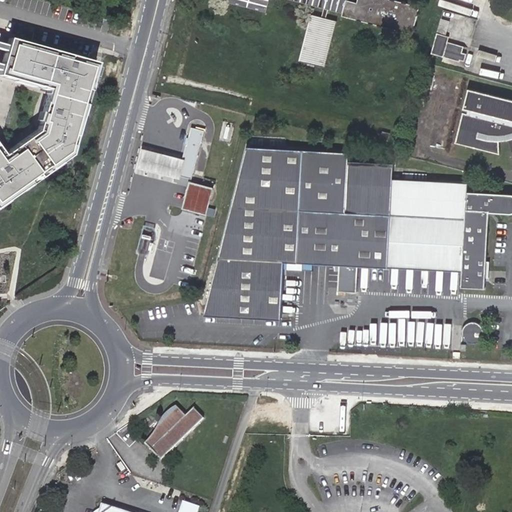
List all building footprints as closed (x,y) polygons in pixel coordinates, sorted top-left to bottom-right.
[(312,14),(302,61),(328,66),(338,19),(312,14)] [(443,33),(435,31),(429,52),(458,59),(459,57),(463,58),(465,51),(461,50),(462,43),(445,39),(447,34),(443,33)] [(0,63),(2,64),(0,70),(0,76),(48,90),(37,130),(3,155),(0,150),(0,208),(71,155),(97,63),(11,40),(9,46),(0,43),(0,63)] [(511,132),(511,98),(469,88),(464,108),(469,109),(468,114),(463,112),(455,142),(499,154),(498,140),(506,140),(506,134),(511,132)] [(189,143),(185,157),(181,174),(191,177),(204,129),(192,126),(187,143),(189,143)] [(380,129),(378,137),(387,140),(389,131),(380,129)] [(316,261),(462,268),(461,284),(485,286),(487,235),(489,207),(511,209),(511,208),(511,189),(467,188),(467,181),(393,177),(394,162),(349,159),(349,151),(247,145),(206,314),(281,318),(285,259),(299,260),(316,261)] [(181,174),(185,157),(141,146),(136,165),(180,177),(181,174)] [(213,186),(191,180),(184,206),(206,212),(213,186)] [(155,226),(143,223),(136,253),(148,256),(155,226)] [(119,296),(114,289),(110,292),(115,299),(119,296)] [(482,334),(482,327),(481,325),(475,321),(466,322),(461,327),(462,336),(469,342),(477,341),(482,334)] [(160,419),(159,421),(162,425),(152,433),(151,434),(150,435),(150,436),(149,436),(149,437),(148,438),(147,439),(147,440),(146,440),(145,441),(161,457),(204,416),(194,406),(186,414),(176,404),(175,405),(173,406),(171,407),(170,408),(168,409),(167,410),(165,411),(164,413),(163,414),(162,416),(161,418),(160,419)] [(162,425),(159,421),(159,422),(158,422),(158,423),(157,424),(157,425),(156,425),(156,426),(156,427),(155,428),(154,429),(153,430),(153,431),(152,432),(152,433),(162,425)] [(196,511),(200,504),(183,499),(178,511),(196,511)] [(101,506),(98,511),(134,511),(102,502),(101,506)]
